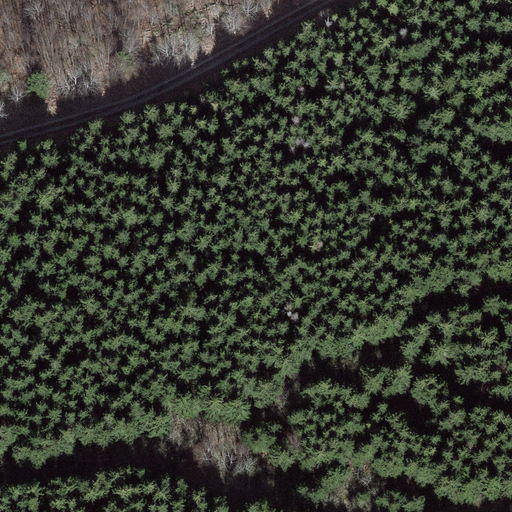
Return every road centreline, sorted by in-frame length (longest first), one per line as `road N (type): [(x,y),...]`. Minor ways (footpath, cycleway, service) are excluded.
road 1 (track): [(0,473),(198,473),(402,511)]
road 2 (track): [(0,134),(158,84),(306,0)]
